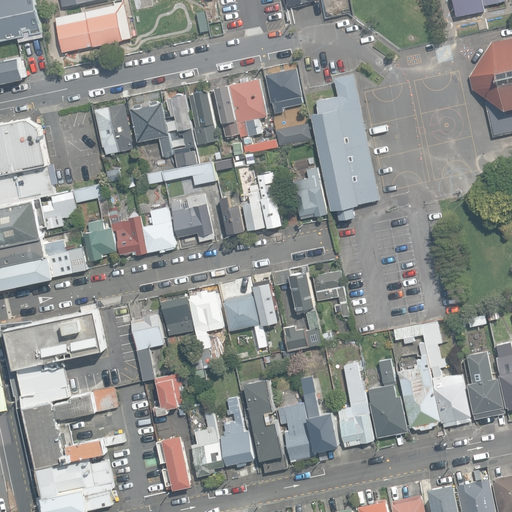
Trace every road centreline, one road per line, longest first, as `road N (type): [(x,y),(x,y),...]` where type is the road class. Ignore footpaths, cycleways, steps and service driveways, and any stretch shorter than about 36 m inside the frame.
road 1 (residential): [(166,511),(511,441)]
road 2 (residential): [(0,306),(328,240)]
road 3 (residential): [(299,40),(0,103)]
